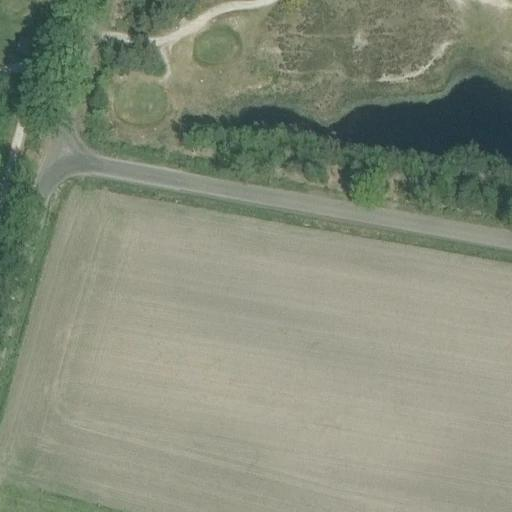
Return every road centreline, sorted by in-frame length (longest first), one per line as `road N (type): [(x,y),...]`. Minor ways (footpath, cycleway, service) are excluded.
road 1 (unclassified): [(511,238),(50,158)]
road 2 (unclassified): [(0,334),(50,158)]
road 3 (unclassified): [(50,158),(96,0)]
